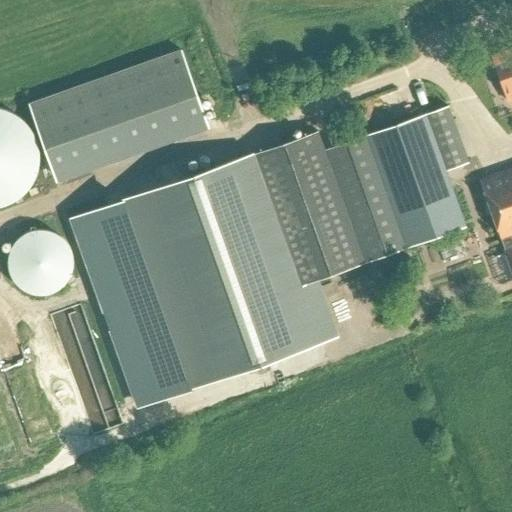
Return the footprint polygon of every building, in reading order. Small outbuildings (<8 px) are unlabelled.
[(180,47),(28,103),(58,185),(210,130),(180,47)] [(511,47),(492,55),(509,101),(511,100),(511,47)] [(407,246),(407,247),(465,226),(445,170),(468,162),(448,105),(367,133),(407,246)] [(0,207),(7,205),(19,198),(28,189),(34,177),(38,164),(38,151),(34,138),(26,125),(14,115),(0,108),(0,207)] [(407,246),(367,133),(323,149),(317,131),(66,219),(133,408),(327,341),(306,282),(407,246)] [(511,166),(479,179),(511,273),(511,166)] [(17,239),(12,244),(10,249),(8,254),(7,262),(9,270),(13,280),(20,288),(28,292),(35,294),(42,295),(50,293),(59,289),(65,282),(70,275),(72,266),(73,258),(71,250),(66,242),(61,236),(54,232),(47,229),(39,229),(32,230),(24,233),(17,239)] [(51,304),(23,312),(59,436),(86,428),(51,304)]
